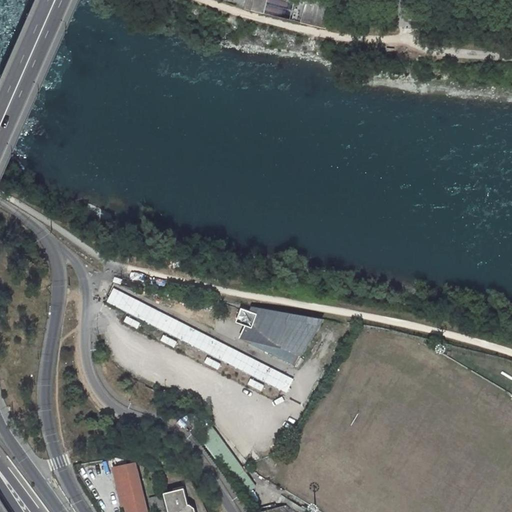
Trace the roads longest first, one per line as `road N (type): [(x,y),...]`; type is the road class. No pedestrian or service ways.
road 1 (unclassified): [(235,511),(184,442),(103,401),(84,367),(84,285),(76,262),(62,253)]
road 2 (primary): [(54,0),(0,125)]
